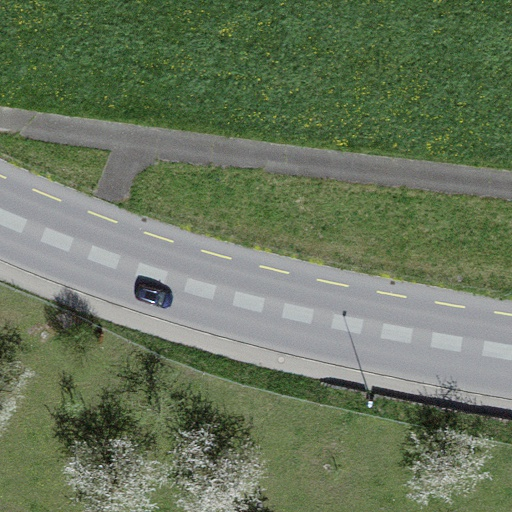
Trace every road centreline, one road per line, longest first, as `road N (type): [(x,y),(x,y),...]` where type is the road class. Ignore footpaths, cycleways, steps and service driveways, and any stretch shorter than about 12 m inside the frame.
road 1 (secondary): [(0,219),(185,288),(511,353)]
road 2 (track): [(511,184),(0,120)]
road 3 (track): [(141,142),(87,254)]
